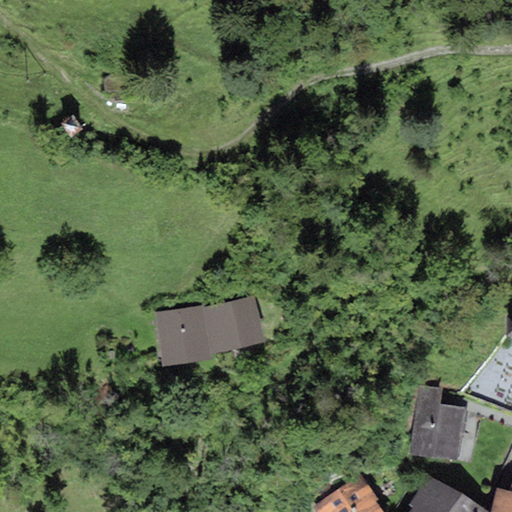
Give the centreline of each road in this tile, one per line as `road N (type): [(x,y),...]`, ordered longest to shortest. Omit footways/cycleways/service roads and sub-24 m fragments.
road 1 (track): [(511,50),(437,51),(326,75),(295,90),(241,139),(190,152),(118,123),(0,21)]
road 2 (track): [(511,272),(462,281),(256,374),(229,375),(212,360)]
